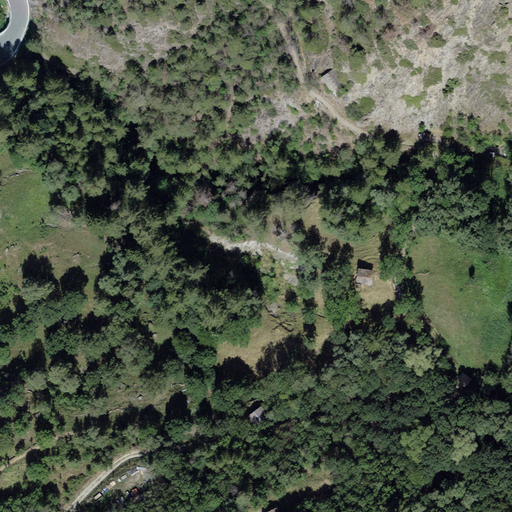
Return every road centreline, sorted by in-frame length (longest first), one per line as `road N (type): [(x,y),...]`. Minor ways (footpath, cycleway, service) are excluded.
road 1 (track): [(302,82),(364,137),(438,148),(400,267),(403,292),(459,360),(439,405)]
road 2 (track): [(72,511),(125,460),(253,436)]
road 3 (track): [(439,405),(429,478),(382,511)]
